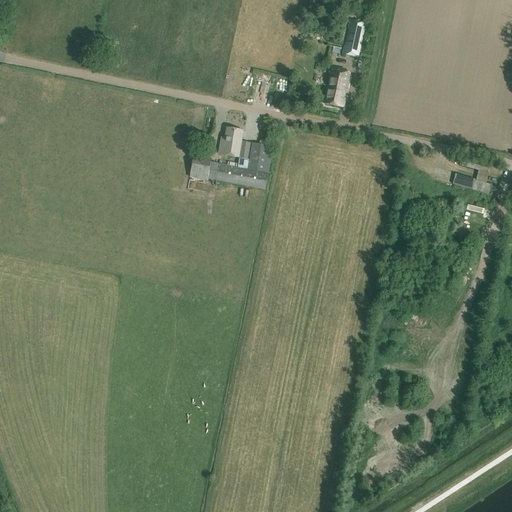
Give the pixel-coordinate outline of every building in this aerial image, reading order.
[(358,58),(365,23),(350,20),(343,55),(358,58)] [(342,108),(349,76),(345,71),(332,68),(325,104),(342,108)] [(272,147),(241,142),(243,131),(227,129),(225,144),(221,143),(219,155),(239,158),(238,167),(218,164),(210,162),(211,160),(194,157),(190,176),(207,180),(207,179),(215,181),(265,190),(272,147)] [(485,184),(489,174),(479,171),(476,180),(475,180),(472,190),(488,195),(491,185),(485,184)] [(491,195),(499,197),(501,186),(494,185),(491,195)]
